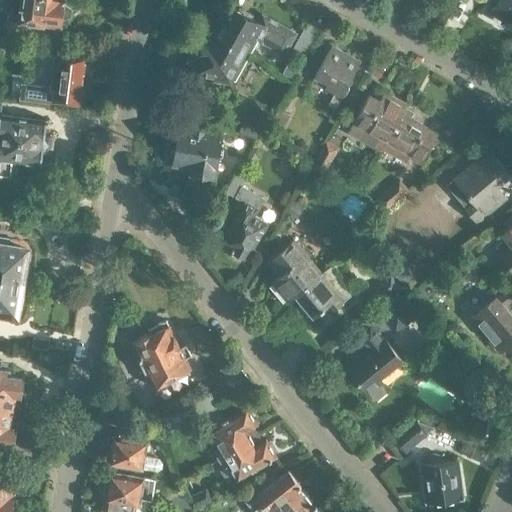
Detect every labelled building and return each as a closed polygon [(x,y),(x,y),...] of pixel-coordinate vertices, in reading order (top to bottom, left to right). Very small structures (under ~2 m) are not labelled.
[(10,0),(7,19),(43,24),(43,22),(61,25),(61,20),(70,16),(71,10),(63,5),(64,0),(10,0)] [(511,26),(511,0),(496,0),(494,6),(505,13),(501,20),(511,26)] [(262,16),(258,22),(228,6),(221,17),(216,15),(208,30),(250,53),(257,39),(283,53),(293,33),(262,16)] [(250,53),(208,30),(205,28),(200,37),(193,36),(189,58),(194,58),(192,73),(235,80),(250,53)] [(345,94),(349,88),(348,83),(346,82),(358,63),(341,53),(341,50),(336,47),(333,48),(330,47),(312,80),(334,92),(328,103),(336,108),(343,96),(345,94)] [(295,49),(282,72),(293,79),(306,55),(295,49)] [(51,86),(21,82),(19,99),(52,104),(52,100),(80,104),(81,97),(86,94),(82,89),(84,71),(89,67),(85,62),(86,58),(58,54),(56,66),(53,65),(51,86)] [(384,140),(386,142),(406,105),(383,91),(379,99),(370,94),(349,133),(379,149),(384,140)] [(225,107),(246,119),(255,104),(234,92),(225,107)] [(0,173),(12,175),(17,171),(18,159),(25,160),(29,165),(33,162),(40,163),(43,147),(48,148),(50,136),(44,135),(47,120),(1,114),(3,97),(0,96),(0,173)] [(261,128),(246,119),(225,107),(217,121),(253,142),(261,128)] [(276,140),(291,114),(279,108),(265,133),(276,140)] [(402,114),(386,142),(409,155),(417,142),(423,145),(430,132),(424,128),(425,127),(402,114)] [(178,124),(174,147),(170,150),(169,156),(172,160),(172,164),(191,167),(190,172),(212,176),(213,171),(216,172),(223,131),(178,124)] [(323,175),(328,167),(339,148),(326,140),(315,159),(310,167),(323,175)] [(476,223),(502,201),(492,189),(509,175),(488,150),(454,179),(447,185),(466,207),(464,209),(476,223)] [(244,190),(241,188),(248,176),(237,170),(225,191),(239,199),(233,209),(236,211),(220,239),(230,244),(228,248),(233,251),(231,255),(240,260),(242,256),(247,258),(266,223),(255,216),(257,213),(256,208),(253,203),(257,196),(245,189),(244,190)] [(385,211),(409,191),(399,180),(375,199),(385,211)] [(291,199),(284,211),(295,217),(301,205),(291,199)] [(511,224),(500,234),(508,244),(498,252),(511,268),(511,224)] [(5,245),(6,238),(0,236),(0,278),(21,282),(27,249),(5,245)] [(288,301),(296,295),(322,273),(294,239),(268,260),(275,270),(278,268),(281,273),(271,281),(288,301)] [(296,295),(296,296),(314,316),(325,307),(330,313),(345,301),(351,296),(337,279),(339,277),(330,266),(322,273),(296,295)] [(407,295),(408,294),(419,285),(404,267),(394,275),(402,284),(399,286),(405,293),(407,295)] [(398,289),(388,277),(366,294),(376,306),(383,301),(395,292),(398,289)] [(21,282),(0,278),(0,312),(16,315),(21,282)] [(498,350),(511,338),(511,316),(506,309),(511,304),(511,293),(501,281),(484,295),(489,301),(470,317),(498,350)] [(407,295),(405,293),(400,298),(395,292),(383,301),(387,306),(353,333),(367,351),(346,367),(350,373),(348,374),(359,388),(361,386),(372,399),(386,388),(377,376),(401,357),(385,336),(394,329),(395,330),(413,315),(421,309),(414,300),(413,300),(408,294),(407,295)] [(168,323),(155,330),(132,342),(139,357),(138,358),(140,362),(139,369),(145,372),(147,377),(149,376),(154,387),(190,368),(185,358),(191,354),(186,345),(180,348),(168,323)] [(0,407),(24,411),(26,397),(24,393),(19,392),(21,378),(5,376),(5,370),(0,368),(0,407)] [(170,431),(200,417),(220,407),(212,391),(162,415),(163,418),(155,422),(161,435),(170,431)] [(0,440),(12,442),(14,428),(17,429),(22,425),(24,411),(0,407),(0,440)] [(247,407),(209,430),(218,444),(214,446),(219,455),(256,433),(251,425),(256,422),(247,407)] [(426,433),(433,426),(419,421),(417,422),(414,419),(394,437),(406,451),(426,433)] [(129,438),(128,434),(121,433),(117,434),(117,436),(113,435),(108,463),(158,471),(162,468),(163,463),(160,458),(141,455),(144,441),(129,438)] [(256,433),(219,455),(225,466),(229,463),(237,477),(275,455),(266,438),(261,441),(256,433)] [(465,440),(459,452),(482,463),(488,450),(465,440)] [(501,452),(491,448),(486,461),(496,465),(501,452)] [(455,459),(444,461),(442,457),(438,454),(434,453),(430,455),(427,459),(426,463),(425,463),(425,467),(422,467),(423,479),(426,478),(429,501),(460,498),(459,487),(461,487),(459,470),(457,470),(455,459)] [(263,511),(300,484),(288,469),(275,479),(272,476),(244,499),(253,511),(263,511)] [(153,493),(155,479),(145,477),(145,476),(110,471),(108,483),(105,483),(104,484),(103,492),(104,494),(106,494),(105,501),(106,501),(104,511),(144,511),(145,510),(149,511),(153,493)] [(0,507),(12,509),(13,507),(18,502),(15,494),(16,488),(20,488),(22,476),(2,473),(1,479),(0,479),(0,507)] [(314,504),(300,487),(301,485),(300,484),(263,511),(305,511),(316,503),(315,502),(314,504)] [(182,490),(192,509),(192,510),(212,500),(206,487),(188,496),(184,489),(182,490)] [(186,511),(192,509),(182,490),(182,491),(180,488),(170,495),(166,494),(165,500),(167,506),(170,504),(173,511),(186,511)] [(323,511),(316,503),(305,511),(323,511)]
